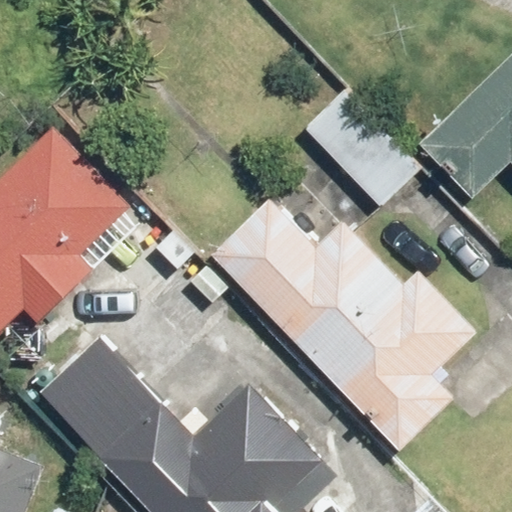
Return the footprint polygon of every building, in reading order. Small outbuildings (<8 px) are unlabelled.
[(511,68),(436,142),(482,189),(511,159),(511,68)] [(358,86),(317,122),(381,193),(421,157),(358,86)] [(0,180),(0,339),(33,305),(50,321),(108,262),(92,246),(143,194),(63,116),(0,180)] [(280,189),(219,249),(412,441),(470,383),(452,364),(494,322),(434,262),(426,270),(358,203),(326,235),(280,189)] [(112,331),(53,385),(167,511),(284,511),(341,461),(267,379),(206,434),(112,331)] [(0,511),(31,511),(54,456),(0,435),(0,511)]
